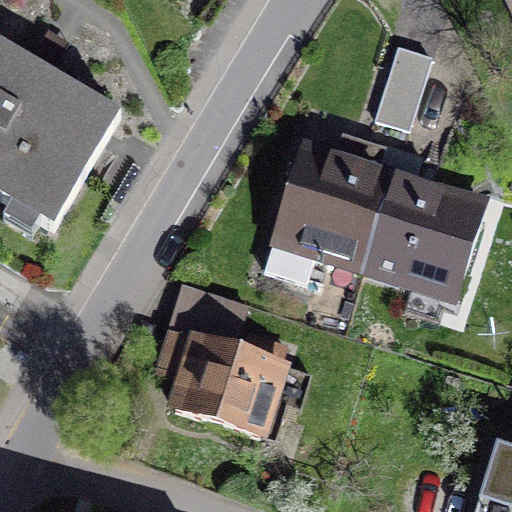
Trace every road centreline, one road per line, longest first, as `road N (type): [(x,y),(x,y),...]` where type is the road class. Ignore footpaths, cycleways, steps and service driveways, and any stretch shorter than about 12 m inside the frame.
road 1 (residential): [(30,447),(299,0)]
road 2 (residential): [(213,511),(30,447)]
